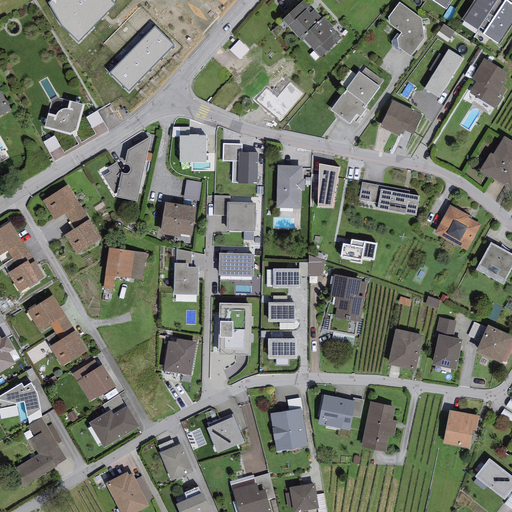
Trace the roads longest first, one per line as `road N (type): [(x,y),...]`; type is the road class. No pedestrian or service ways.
road 1 (residential): [(511,379),(496,394),(372,379),(259,381),(151,433)]
road 2 (residential): [(511,223),(436,171),(258,132),(172,96)]
road 3 (residential): [(14,194),(151,433)]
road 4 (residential): [(14,194),(172,96)]
road 5 (residential): [(151,433),(21,511)]
road 6 (residential): [(172,96),(252,0)]
